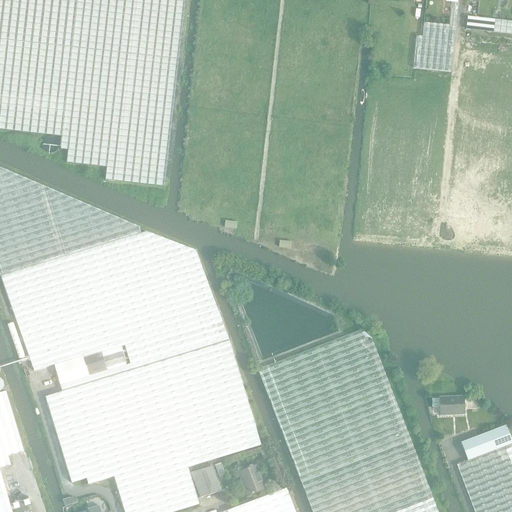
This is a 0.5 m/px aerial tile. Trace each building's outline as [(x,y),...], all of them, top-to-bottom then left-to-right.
[(0,0),(0,129),(61,137),(60,149),(67,150),(66,163),(106,167),(104,180),(163,187),(184,0),(0,0)] [(450,72),(458,3),(451,2),(449,25),(423,23),(422,34),(422,37),(416,36),(413,69),(450,72)] [(511,21),(467,16),(466,29),(511,34),(511,21)] [(57,146),(56,143),(55,140),(52,138),(49,137),(45,138),(42,140),(41,141),(40,143),(39,146),(40,149),(41,152),(44,154),(47,155),(51,154),(54,153),(55,152),(56,150),(57,146)] [(0,275),(140,233),(139,227),(2,168),(0,167),(0,275)] [(225,221),(224,227),(236,229),(237,222),(225,221)] [(186,472),(184,464),(266,440),(195,250),(146,232),(1,276),(34,371),(54,365),(101,351),(103,357),(122,351),(120,347),(124,346),(130,364),(126,365),(125,362),(107,367),(108,371),(60,385),(62,391),(43,397),(69,472),(72,483),(86,479),(88,485),(113,477),(116,489),(123,511),(187,511),(197,509),(186,472)] [(438,511),(423,472),(372,340),(366,342),(360,330),(258,370),(312,511),(438,511)] [(54,365),(60,385),(108,371),(107,367),(125,362),(122,351),(103,357),(101,351),(54,365)] [(0,469),(11,466),(8,457),(24,452),(6,392),(2,393),(0,393),(0,469)] [(445,415),(451,414),(451,413),(464,413),(463,397),(440,398),(440,412),(439,412),(439,416),(446,416),(445,415)] [(511,443),(511,441),(506,426),(472,438),(461,443),(468,460),(511,443)] [(456,465),(459,472),(474,511),(511,511),(511,443),(468,460),(456,465)] [(267,448),(261,450),(264,460),(270,458),(267,448)] [(221,463),(215,465),(219,476),(225,474),(221,463)] [(212,466),(191,472),(200,498),(220,491),(214,472),(212,466)] [(255,466),(238,472),(241,482),(242,481),(247,496),(264,489),(258,472),(255,466)] [(0,511),(12,511),(0,472),(0,471),(0,511)] [(294,511),(286,489),(229,511),(226,511),(227,511),(224,511),(294,511)] [(15,511),(23,511),(29,510),(27,506),(30,506),(28,497),(12,501),(15,511)]
